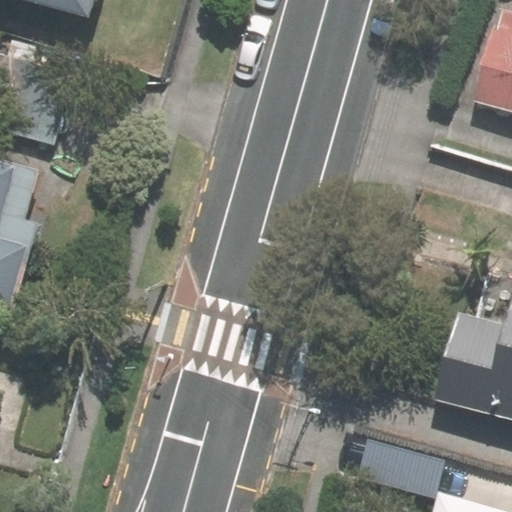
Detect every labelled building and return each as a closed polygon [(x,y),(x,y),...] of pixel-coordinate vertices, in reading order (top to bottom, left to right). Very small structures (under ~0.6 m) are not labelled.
[(511,5),(486,96),(511,103),(511,5)] [(0,121),(59,139),(77,74),(0,52),(0,121)] [(0,294),(17,299),(39,224),(31,223),(43,175),(0,163),(0,294)] [(452,390),(511,406),(511,325),(472,315),(452,390)] [(511,511),(511,508),(453,492),(447,511),(511,511)]
